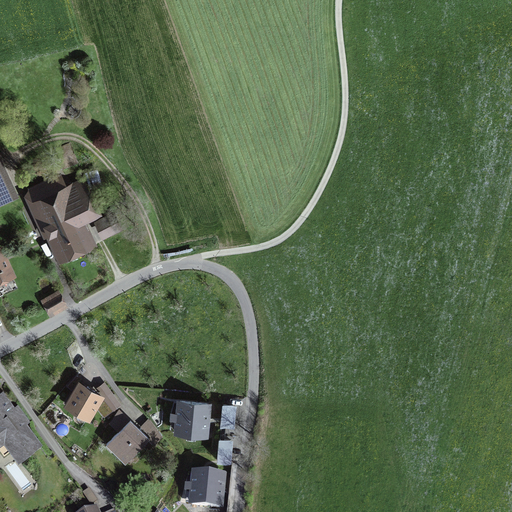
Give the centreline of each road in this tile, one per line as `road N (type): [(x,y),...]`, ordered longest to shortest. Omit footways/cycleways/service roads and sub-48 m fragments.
road 1 (unclassified): [(0,355),(156,270),(190,262),(224,273),(242,296),(253,341),(239,511)]
road 2 (track): [(190,262),(288,236),(323,189),(346,111),(340,0)]
road 3 (residential): [(0,365),(66,462),(123,511)]
